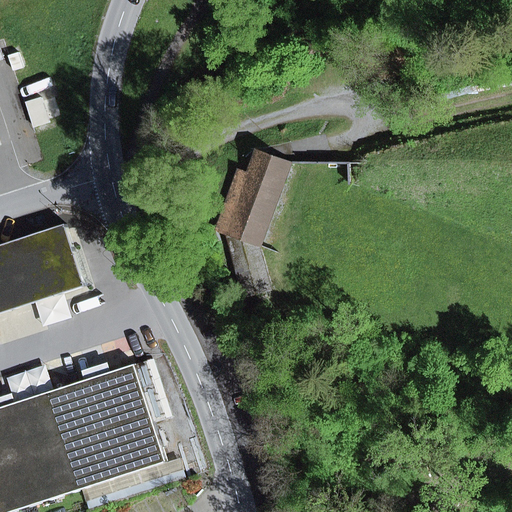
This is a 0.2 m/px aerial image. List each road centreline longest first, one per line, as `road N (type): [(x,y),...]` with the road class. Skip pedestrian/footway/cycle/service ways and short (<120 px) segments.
road 1 (secondary): [(109,173),(216,423),(240,511)]
road 2 (secondary): [(130,0),(105,98),(109,173)]
road 3 (track): [(357,120),(511,99)]
road 4 (track): [(193,15),(146,108),(136,151)]
